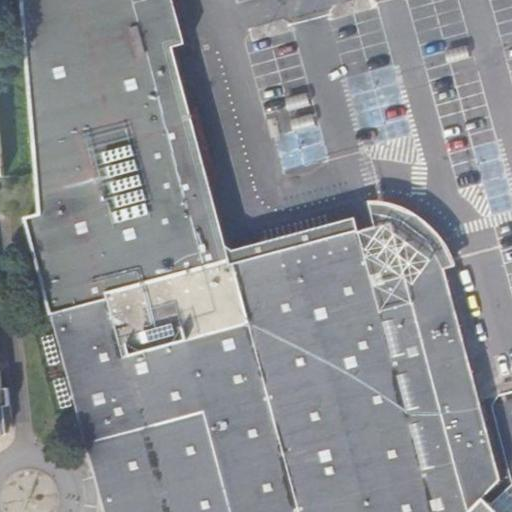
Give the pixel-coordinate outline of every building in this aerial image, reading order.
[(26,218),(53,312),(107,511),(511,511),(511,510),(477,376),(468,379),(448,304),(433,308),(428,288),(370,240),(359,243),(344,247),(340,235),(213,268),(158,64),(170,61),(153,0),(23,0),(41,214),(26,218)] [(357,231),(359,243),(370,240),(428,288),(433,308),(448,304),(452,297),(454,293),(456,289),(457,286),(459,282),(460,277),(461,273),(461,269),(462,264),(461,260),(461,256),(460,251),(459,247),(458,243),(456,239),(455,235),(452,231),(450,228),(447,224),(444,221),(441,218),(438,215),(434,213),(431,210),(427,208),(423,206),(419,205),(415,203),(410,202),(406,202),(402,201),(397,201),(384,203),(375,199),(369,199),(376,224),(357,231)] [(477,376),(454,293),(448,304),(468,379),(477,376)] [(0,432),(7,432),(4,405),(10,403),(9,387),(3,387),(0,364),(0,432)] [(511,366),(477,376),(511,510),(511,366)]
